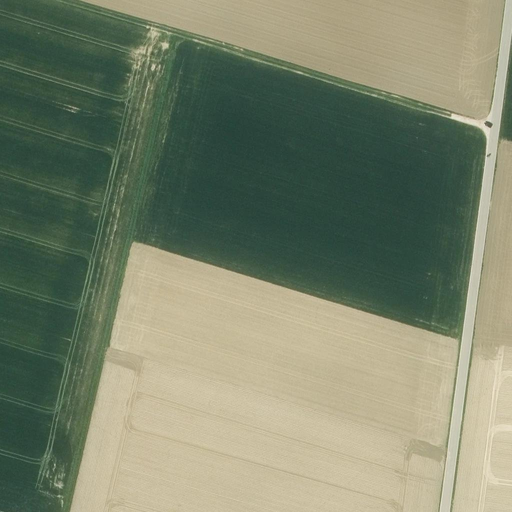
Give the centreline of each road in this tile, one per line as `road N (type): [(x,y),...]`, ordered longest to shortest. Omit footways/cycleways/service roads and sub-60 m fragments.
road 1 (tertiary): [(510,0),(444,511)]
road 2 (track): [(180,39),(73,511)]
road 3 (track): [(56,0),(493,134)]
